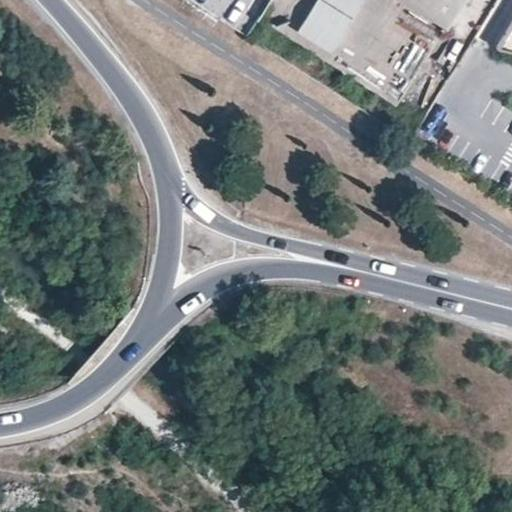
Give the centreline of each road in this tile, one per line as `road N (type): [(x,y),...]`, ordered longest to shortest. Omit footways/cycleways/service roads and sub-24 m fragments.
road 1 (primary): [(388,278),(235,232),(202,215),(169,180)]
road 2 (primary): [(161,310),(220,279),(271,272),(388,278)]
road 3 (primary): [(169,180),(131,98),(52,0)]
road 4 (primary): [(0,428),(83,399),(127,361),(161,310)]
road 5 (primary): [(161,310),(174,228),(169,180)]
road 6 (primary): [(388,278),(511,308)]
